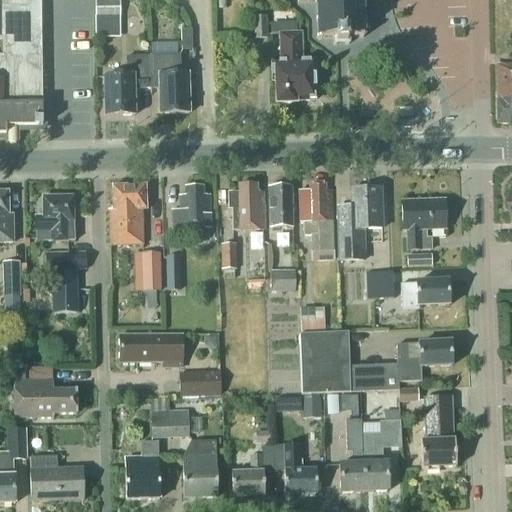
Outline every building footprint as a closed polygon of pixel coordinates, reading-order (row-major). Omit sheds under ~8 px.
[(0,0),(0,136),(5,137),(9,129),(42,129),(42,58),(37,58),(36,0),(0,0)] [(298,0),(299,4),(318,4),(319,40),(334,40),(334,46),(349,45),(349,39),(365,38),(363,2),(381,1),(381,0),(298,0)] [(95,19),(120,18),(120,1),(94,2),(95,19)] [(266,17),(252,18),(253,40),(268,39),(266,17)] [(191,30),(180,31),(181,51),(191,51),(191,30)] [(316,89),(316,76),(314,76),(314,62),(303,63),(302,34),(280,35),(281,63),(272,63),(273,83),(276,83),(277,105),(295,105),(295,103),(315,102),(315,89),(316,89)] [(150,58),(151,90),(158,90),(159,115),(189,114),(188,76),(180,76),(180,57),(150,58)] [(151,90),(150,58),(126,58),(126,77),(104,77),(105,117),(134,116),(134,90),(151,90)] [(511,65),(501,66),(502,124),(511,123),(511,65)] [(299,223),(310,223),(311,253),(333,252),(330,190),(324,191),(323,184),(309,185),(309,191),(298,191),(299,223)] [(145,210),(144,187),(111,188),(112,211),(109,212),(110,247),(142,245),(140,210),(145,210)] [(263,194),(256,194),(256,187),(238,187),(238,195),(228,195),(228,209),(232,209),(232,232),(264,231),(263,194)] [(291,228),(289,188),(268,189),(269,228),(291,228)] [(180,197),(180,209),(173,210),(174,230),(209,228),(207,196),(202,196),(202,189),(185,189),(185,197),(180,197)] [(351,213),(337,213),(339,262),(363,261),(362,230),(381,230),(379,190),(350,190),(351,213)] [(0,244),(13,244),(13,216),(8,216),(8,194),(0,194),(0,244)] [(74,242),(74,222),(73,222),(72,198),(42,199),(42,219),(35,219),(36,243),(74,242)] [(407,251),(423,250),(431,250),(431,239),(425,239),(425,230),(445,230),(444,201),(401,202),(402,231),(406,231),(407,251)] [(235,272),(237,272),(236,246),(222,246),(223,272),(235,272)] [(44,272),(85,272),(85,255),(44,255),(44,272)] [(135,294),(161,293),(160,255),(134,255),(135,294)] [(406,257),(407,269),(431,268),(430,256),(406,257)] [(179,258),(166,259),(167,293),(180,293),(179,258)] [(20,314),(18,263),(1,264),(2,314),(20,314)] [(235,272),(223,272),(223,281),(235,281),(235,272)] [(269,273),(269,295),(293,295),(293,273),(269,273)] [(391,274),(364,275),(366,302),(392,300),(391,274)] [(52,316),(78,315),(78,275),(51,275),(52,316)] [(401,285),(401,298),(402,310),(418,310),(418,307),(449,306),(448,281),(416,282),(416,284),(401,285)] [(301,335),(300,336),(302,395),(398,391),(399,391),(398,390),(398,383),(421,382),(421,368),(452,367),(451,343),(420,344),(420,345),(397,345),(398,366),(349,368),(348,334),(326,334),(325,321),(315,321),(301,322),(301,335)] [(119,338),(119,365),(163,365),(163,370),(182,370),(181,338),(119,338)] [(22,357),(9,358),(10,371),(23,370),(22,357)] [(52,382),(52,370),(28,370),(28,382),(52,382)] [(179,399),(220,396),(218,373),(178,375),(179,399)] [(75,416),(75,392),(52,392),(52,382),(14,382),(14,421),(53,421),(53,416),(75,416)] [(418,390),(399,391),(400,404),(418,404),(418,390)] [(438,468),(455,468),(454,441),(452,441),(451,398),(424,398),(425,442),(420,442),(421,469),(426,469),(426,472),(438,471),(438,468)] [(318,400),(303,401),(304,420),(319,419),(318,400)] [(151,441),(170,440),(169,416),(169,413),(168,402),(149,402),(151,441)] [(362,444),(364,494),(387,493),(387,464),(374,464),(374,458),(381,457),(381,447),(401,447),(399,412),(384,412),(385,423),(379,423),(380,435),(362,436),(362,444)] [(169,413),(169,416),(170,440),(187,439),(186,413),(169,413)] [(5,433),(6,455),(0,455),(0,506),(14,506),(14,478),(12,478),(11,462),(25,462),(24,432),(5,433)] [(269,433),(255,433),(256,446),(270,446),(269,433)] [(159,500),(158,459),(158,443),(140,444),(140,459),(124,460),(125,501),(159,500)] [(217,499),(216,457),(215,444),(191,444),(182,458),(183,500),(217,499)] [(364,494),(362,444),(351,445),(351,459),(355,459),(356,466),(339,466),(339,494),(364,494)] [(273,448),(274,474),(283,474),(284,496),(316,496),(315,471),(301,471),(300,447),(273,448)] [(274,474),(273,448),(260,448),(261,456),(249,457),(249,474),(231,474),(232,498),(264,498),(263,474),(274,474)] [(82,504),(81,472),(57,473),(57,459),(30,460),(32,505),(82,504)]
